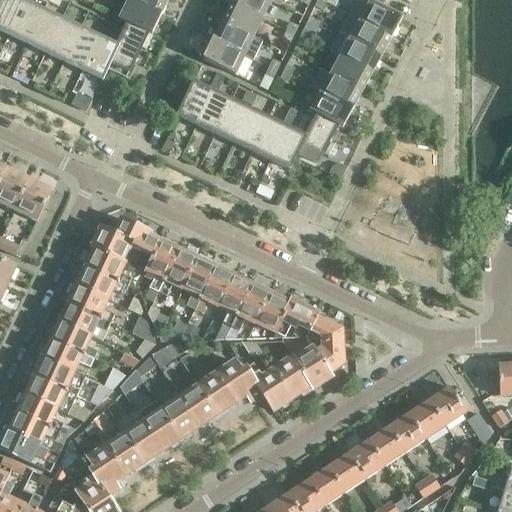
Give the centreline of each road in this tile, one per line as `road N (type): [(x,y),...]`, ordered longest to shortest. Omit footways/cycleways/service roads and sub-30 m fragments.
road 1 (residential): [(446,338),(109,180)]
road 2 (residential): [(193,511),(446,338)]
road 3 (residential): [(0,377),(100,176)]
